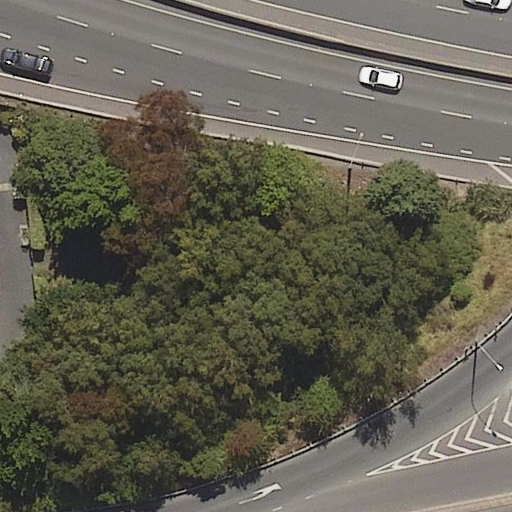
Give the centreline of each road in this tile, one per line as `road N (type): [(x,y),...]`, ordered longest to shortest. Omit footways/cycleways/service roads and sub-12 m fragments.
road 1 (secondary): [(227,511),(385,441),(511,350)]
road 2 (motorway): [(321,91),(0,47)]
road 3 (motorway): [(321,91),(26,0)]
road 4 (motorway): [(511,109),(321,91)]
road 5 (motorway): [(391,0),(511,22)]
